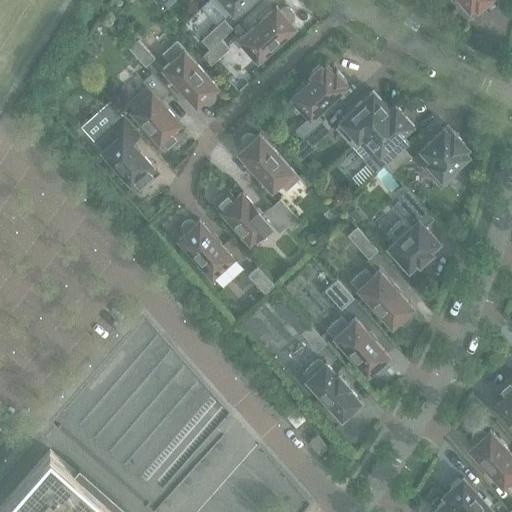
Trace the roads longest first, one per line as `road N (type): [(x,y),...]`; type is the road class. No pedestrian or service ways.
road 1 (residential): [(359,511),(438,380),(482,283),(511,184)]
road 2 (residential): [(347,3),(212,121),(178,187)]
road 3 (residential): [(511,98),(428,57),(347,3)]
